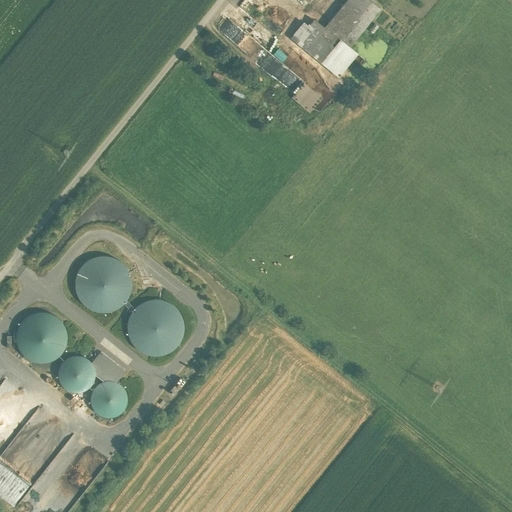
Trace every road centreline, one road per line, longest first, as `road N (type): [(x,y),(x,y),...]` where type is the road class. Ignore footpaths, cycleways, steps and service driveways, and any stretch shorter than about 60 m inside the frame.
road 1 (track): [(90,163),(511,501)]
road 2 (track): [(90,163),(224,0)]
road 3 (track): [(13,260),(90,163)]
